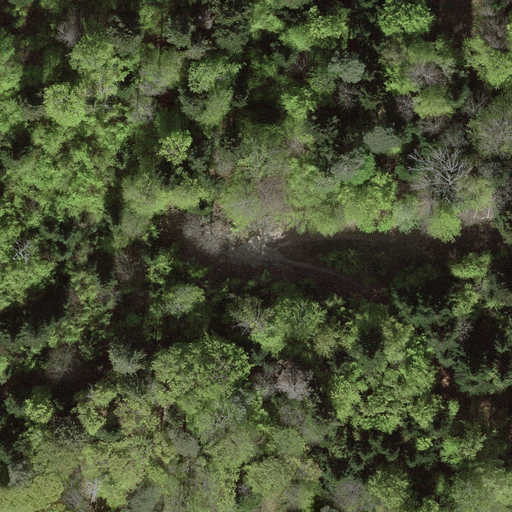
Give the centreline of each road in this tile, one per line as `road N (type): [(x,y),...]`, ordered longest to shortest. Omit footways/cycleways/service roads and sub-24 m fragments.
road 1 (track): [(271,249),(380,298),(474,401),(511,430)]
road 2 (track): [(511,235),(366,235),(214,257)]
